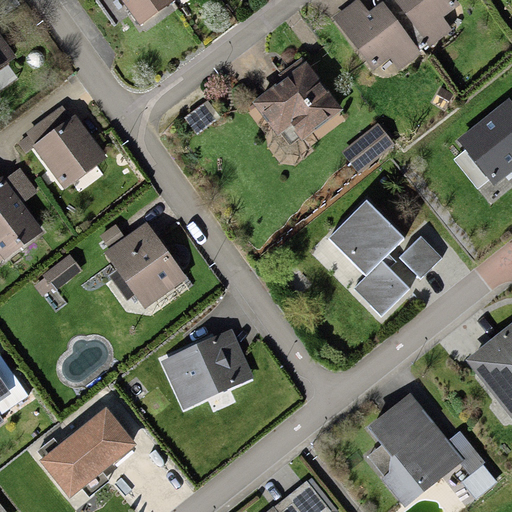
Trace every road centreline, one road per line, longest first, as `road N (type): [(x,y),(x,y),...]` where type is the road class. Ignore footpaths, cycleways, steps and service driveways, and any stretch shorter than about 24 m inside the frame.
road 1 (residential): [(126,125),(334,412)]
road 2 (residential): [(334,412),(511,269)]
road 3 (residential): [(126,125),(291,0)]
road 4 (residential): [(206,511),(334,412)]
road 5 (residential): [(38,0),(126,125)]
